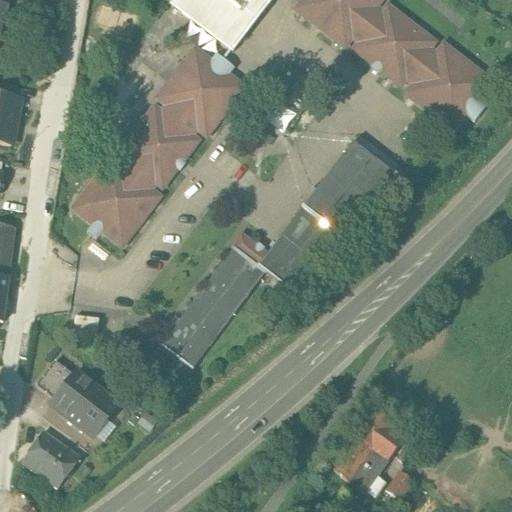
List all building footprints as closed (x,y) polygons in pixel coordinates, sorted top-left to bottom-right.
[(171,0),(168,4),(232,54),(250,31),(250,30),(261,16),(273,0),(171,0)] [(433,44),(386,8),(381,15),(375,10),(382,0),(381,0),(303,0),(295,11),(344,49),(351,39),(358,45),(353,51),(400,87),(405,81),(412,86),(405,96),(454,133),(466,118),(474,123),(487,106),(479,100),(492,85),(443,47),(435,56),(428,51),(433,44)] [(14,38),(1,35),(0,37),(0,63),(8,66),(14,38)] [(125,162),(119,169),(110,162),(72,211),(92,226),(88,232),(97,239),(101,233),(121,248),(159,199),(149,192),(155,185),(161,190),(197,143),(191,138),(196,131),(205,138),(243,89),(227,77),(233,70),(216,56),(210,64),(194,52),(157,101),(166,108),(161,115),(154,110),(118,157),(125,162)] [(0,97),(0,146),(10,148),(19,101),(0,97)] [(351,146),(303,209),(302,208),(301,209),(338,238),(342,241),(343,240),(342,239),(390,176),(391,177),(398,169),(368,146),(363,153),(351,144),(350,145),(351,146)] [(301,211),(280,238),(266,256),(266,257),(258,267),(257,267),(256,268),(266,275),(294,296),(294,295),(337,238),(338,239),(338,238),(301,209),(301,210),(301,211)] [(14,231),(0,228),(0,281),(7,282),(14,231)] [(232,251),(160,346),(159,346),(159,347),(192,372),(193,371),(192,371),(264,276),(265,276),(266,275),(256,268),(257,267),(258,267),(266,257),(266,256),(241,238),(232,249),(232,250),(232,251)] [(54,363),(35,388),(54,403),(73,378),(54,363)] [(117,406),(76,375),(73,378),(54,403),(51,408),(92,439),(117,406)] [(157,424),(145,414),(137,424),(149,434),(157,424)] [(374,415),(332,474),(364,497),(388,464),(387,463),(402,443),(387,432),(391,427),(374,415)] [(79,460),(43,434),(21,466),(57,492),(79,460)] [(408,444),(395,460),(404,466),(416,450),(408,444)] [(433,450),(421,465),(428,471),(441,456),(433,450)] [(398,473),(384,493),(398,503),(412,484),(398,473)]
